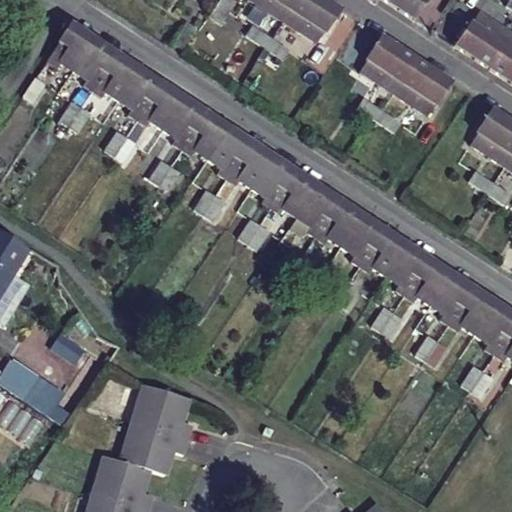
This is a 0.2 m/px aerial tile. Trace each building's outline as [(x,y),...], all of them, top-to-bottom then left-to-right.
[(221,22),(231,0),(217,0),(209,17),(221,22)] [(245,0),(281,23),(295,0),(245,0)] [(339,11),(323,0),(295,0),(281,23),(314,46),(322,33),(324,33),(339,11)] [(381,0),(414,21),(428,0),(381,0)] [(451,46),(488,70),(511,34),(511,32),(477,10),(470,21),(467,20),(451,46)] [(69,26),(41,70),(54,78),(58,72),(68,79),(93,41),(69,26)] [(270,40),(250,27),(243,38),(263,51),(270,40)] [(511,34),(488,70),(511,85),(511,34)] [(365,63),(358,74),(391,95),(414,60),(379,37),(363,62),(365,63)] [(281,63),(288,52),(270,40),(263,51),(281,63)] [(78,85),(74,91),(87,99),(116,56),(93,41),(68,79),(78,85)] [(116,56),(87,99),(102,108),(105,103),(113,108),(138,71),(116,56)] [(451,84),(414,60),(391,95),(427,119),(434,108),(435,108),(451,84)] [(121,114),(118,120),(131,129),(160,85),(138,71),(113,108),(121,114)] [(160,85),(131,129),(145,138),(149,132),(158,138),(183,100),(160,85)] [(29,86),(18,105),(27,111),(40,93),(29,86)] [(380,111),(361,99),(354,110),(373,123),(380,111)] [(166,143),(162,150),(176,158),(205,114),(183,100),(158,138),(166,143)] [(474,134),(467,145),(502,169),(511,154),(511,124),(489,109),(472,133),(474,134)] [(76,116),(68,110),(55,129),(64,135),(76,116)] [(392,135),(399,124),(380,111),(373,123),(392,135)] [(205,114),(176,158),(189,166),(193,161),(202,167),(228,129),(205,114)] [(73,142),(86,122),(76,116),(64,135),(73,142)] [(211,173),(207,179),(221,188),(250,144),(228,129),(202,167),(211,173)] [(120,145),(110,138),(96,158),(107,165),(120,145)] [(250,144),(221,188),(234,197),(239,190),(247,196),(273,158),(250,144)] [(115,170),(128,151),(120,145),(107,165),(115,170)] [(511,154),(502,169),(511,175),(511,154)] [(256,201),(252,208),(266,217),(295,173),(273,158),(247,196),(256,201)] [(164,175),(155,168),(142,187),(152,194),(164,175)] [(295,173),(266,217),(279,225),(283,219),(292,226),(318,188),(295,173)] [(492,185),(474,173),(466,184),(485,197),(492,185)] [(161,200),(174,181),(164,175),(152,194),(161,200)] [(504,209),(511,198),(492,185),(485,197),(504,209)] [(301,232),(297,238),(310,246),(339,202),(318,188),(292,226),(301,232)] [(210,205),(200,199),(189,218),(197,224),(210,205)] [(339,202),(310,246),(324,256),(328,249),(336,254),(361,216),(339,202)] [(206,229),(219,210),(210,205),(197,224),(206,229)] [(345,260),(341,266),(355,275),(384,231),(361,216),(336,254),(345,260)] [(255,233),(245,227),(233,245),(243,252),(255,233)] [(384,231),(355,275),(368,283),(371,277),(381,284),(406,245),(384,231)] [(0,299),(29,250),(0,232),(0,299)] [(251,257),(264,239),(255,233),(243,252),(251,257)] [(387,289),(384,294),(399,304),(428,260),(406,245),(381,284),(387,289)] [(299,263),(289,256),(277,276),(287,282),(299,263)] [(428,260),(399,304),(412,313),(416,306),(426,313),(451,275),(428,260)] [(296,288),(308,269),(299,263),(287,282),(296,288)] [(434,319),(430,325),(444,334),(473,289),(451,275),(426,313),(434,319)] [(344,292),(334,286),(322,304),(332,310),(344,292)] [(473,289),(444,334),(457,343),(461,337),(471,343),(497,304),(473,289)] [(342,317),(353,299),(344,292),(332,310),(342,317)] [(479,348),(475,354),(489,363),(511,326),(511,313),(497,304),(471,343),(479,348)] [(387,321),(378,315),(365,334),(375,340),(387,321)] [(385,346),(396,328),(387,321),(375,340),(385,346)] [(511,326),(489,363),(502,372),(506,366),(511,369),(511,326)] [(432,351),(422,344),(410,363),(420,370),(432,351)] [(429,376),(441,357),(432,351),(420,370),(429,376)] [(477,380),(467,374),(456,392),(465,398),(477,380)] [(475,405),(487,386),(477,380),(465,398),(475,405)] [(148,387),(136,424),(125,463),(108,458),(91,511),(151,511),(152,511),(156,497),(145,494),(152,471),(168,477),(176,453),(188,456),(192,440),(196,428),(184,424),(190,402),(148,387)]
